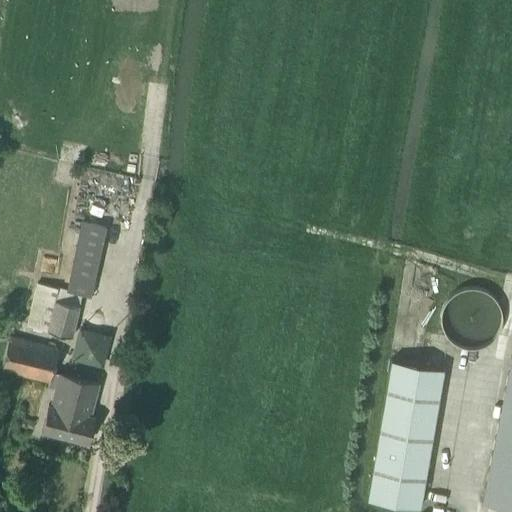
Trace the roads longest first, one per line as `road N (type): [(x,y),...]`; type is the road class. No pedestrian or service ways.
road 1 (track): [(89,511),(137,233)]
road 2 (track): [(511,289),(311,234)]
road 3 (track): [(470,511),(462,481),(480,375)]
